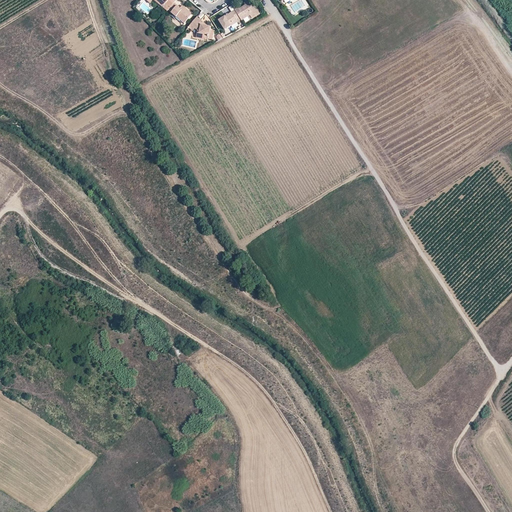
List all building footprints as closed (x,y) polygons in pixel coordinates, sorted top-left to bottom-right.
[(164,5),(169,9),(170,7),(161,0),(158,4),(162,7),(164,5)] [(256,9),(251,1),(239,9),(238,7),(234,10),(239,17),(241,19),(241,20),(250,14),(252,18),(259,14),(257,9),(256,9)] [(179,8),(173,3),(170,7),(169,9),(167,10),(175,16),(176,15),(181,18),(180,20),(183,23),(191,13),(181,5),(180,7),(179,8)] [(239,17),(234,10),(219,20),(225,30),(230,26),(233,24),(232,22),(236,20),(237,22),(241,19),(239,17)] [(199,19),(196,16),(190,24),(198,30),(197,34),(201,36),(201,38),(208,40),(208,38),(212,39),(214,32),(211,32),(212,29),(209,29),(210,26),(206,25),(198,23),(199,19)]
